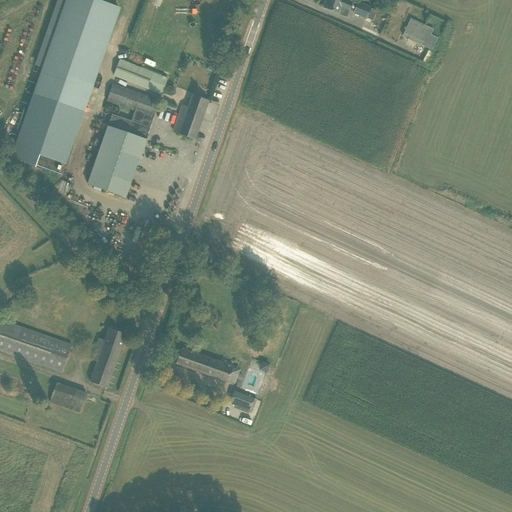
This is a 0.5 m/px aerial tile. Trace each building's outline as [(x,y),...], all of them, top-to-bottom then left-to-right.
[(98,0),(65,0),(33,94),(84,111),(120,8),(98,0)] [(326,0),(323,7),(338,13),(338,14),(346,18),(349,12),(353,2),(348,0),(326,0)] [(366,18),(373,21),(377,11),(371,8),(371,7),(358,1),(353,14),(366,20),(366,18)] [(403,37),(432,50),(437,39),(430,36),(433,29),(411,19),(408,26),(403,37)] [(429,51),(423,61),(427,63),(432,53),(429,51)] [(113,76),(161,95),(168,78),(120,60),(113,76)] [(87,184),(125,198),(159,101),(112,85),(107,101),(135,111),(131,121),(112,114),(87,184)] [(173,132),(194,139),(208,101),(192,96),(188,107),(182,105),(173,132)] [(172,110),(167,126),(172,128),(178,112),(172,110)] [(57,193),(67,195),(70,183),(59,181),(57,193)] [(244,286),(242,290),(253,295),(255,290),(244,286)] [(253,295),(250,304),(258,307),(261,298),(253,295)] [(0,350),(62,372),(71,345),(0,319),(0,350)] [(97,385),(107,388),(126,334),(109,328),(105,341),(98,338),(95,348),(91,360),(97,362),(89,382),(97,385)] [(176,364),(225,383),(231,368),(182,348),(176,364)] [(54,382),(48,402),(80,412),(86,392),(54,382)] [(233,393),(229,401),(249,409),(252,400),(233,393)]
